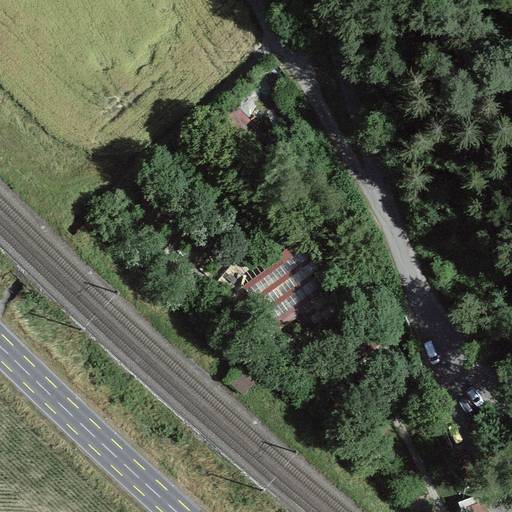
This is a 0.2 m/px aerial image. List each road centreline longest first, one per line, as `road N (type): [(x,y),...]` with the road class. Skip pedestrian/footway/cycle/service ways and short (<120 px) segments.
road 1 (unclassified): [(325,0),(376,186),(422,292),(459,351),(511,405)]
road 2 (secondary): [(179,511),(0,349)]
road 3 (track): [(376,186),(358,173),(252,0)]
